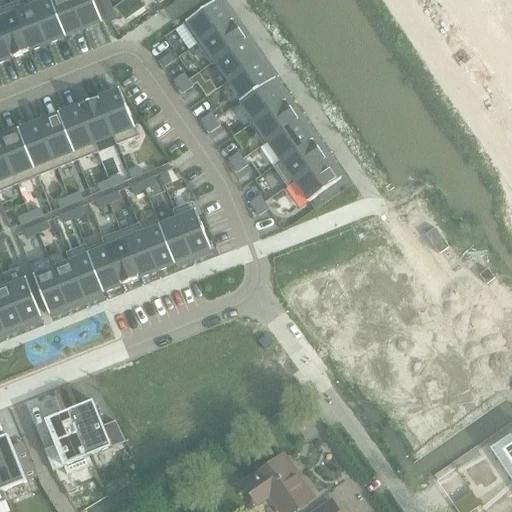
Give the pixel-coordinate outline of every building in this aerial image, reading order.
[(13,4),(12,5),(30,52),(48,44),(30,0),(29,0),(30,2),(14,9),(13,4)] [(50,0),(30,0),(48,44),(65,37),(65,38),(66,38),(50,0)] [(71,0),(50,0),(66,38),(67,37),(66,37),(84,30),(71,0)] [(93,0),(71,0),(84,30),(101,23),(102,23),(103,23),(93,0)] [(109,0),(102,0),(101,1),(105,12),(114,9),(109,0)] [(219,0),(184,25),(198,45),(233,21),(220,2),(220,1),(219,0)] [(511,0),(492,0),(504,18),(511,12),(511,0)] [(12,5),(0,9),(0,27),(12,59),(30,52),(12,5)] [(114,9),(105,12),(110,24),(118,20),(114,9)] [(430,16),(393,47),(415,74),(444,50),(438,42),(433,36),(440,27),(430,16)] [(233,21),(198,45),(212,65),(247,41),(233,21)] [(0,63),(12,59),(0,27),(0,63)] [(247,41),(212,65),(212,66),(216,63),(229,82),(261,60),(247,41)] [(444,50),(415,74),(437,101),(467,77),(460,69),(456,63),(462,54),(453,43),(444,50)] [(171,54),(160,62),(165,68),(175,61),(171,54)] [(261,60),(229,82),(242,101),(240,102),(241,103),(274,80),(261,60)] [(467,77),(437,101),(461,130),(490,106),(482,96),(478,90),(484,81),(475,70),(467,77)] [(185,74),(174,81),(179,88),(189,81),(185,74)] [(274,80),(241,103),(254,122),(250,125),(251,126),(286,101),(273,83),(273,82),(275,81),(275,80),(274,80)] [(189,81),(179,88),(183,95),(194,87),(189,81)] [(119,91),(99,99),(118,146),(139,137),(121,90),(119,90),(119,91)] [(99,99),(79,107),(98,154),(99,153),(96,144),(114,137),(117,146),(118,146),(99,99)] [(286,101),(251,126),(264,145),(300,121),(286,101)] [(79,107),(59,115),(71,143),(76,158),(78,162),(98,154),(79,107)] [(212,113),(201,121),(206,128),(217,120),(212,113)] [(59,115),(39,123),(56,166),(58,170),(78,162),(76,158),(71,143),(59,115)] [(217,120),(206,128),(211,134),(222,127),(217,120)] [(300,121),(264,145),(265,146),(269,144),(281,161),(273,167),(274,168),(313,141),(300,121)] [(39,123),(20,131),(38,178),(58,170),(56,166),(39,123)] [(18,131),(0,138),(0,141),(18,186),(38,178),(20,131),(19,131),(18,131)] [(0,192),(18,186),(0,141),(0,192)] [(313,141),(274,168),(288,188),(327,160),(313,141)] [(239,153),(229,160),(233,167),(244,160),(239,153)] [(244,160),(233,167),(238,174),(249,166),(244,160)] [(327,160),(288,188),(288,189),(296,183),(309,202),(310,203),(319,197),(342,181),(341,180),(327,160)] [(140,167),(129,172),(132,180),(143,176),(140,167)] [(172,183),(168,172),(167,172),(160,175),(165,186),(172,183)] [(120,176),(109,180),(112,189),(124,184),(120,176)] [(154,177),(142,182),(146,191),(157,186),(154,177)] [(109,180),(97,185),(101,193),(112,189),(109,180)] [(142,182),(131,187),(134,195),(146,191),(142,182)] [(80,192),(69,197),(72,205),(84,201),(80,192)] [(118,192),(107,197),(110,205),(122,201),(118,192)] [(261,196),(250,204),(255,210),(265,203),(261,196)] [(69,197),(58,202),(61,210),(72,205),(69,197)] [(107,197),(95,202),(99,210),(110,205),(107,197)] [(193,203),(174,211),(193,257),(211,250),(211,251),(212,250),(193,203)] [(265,203),(255,210),(259,217),(270,210),(265,203)] [(83,207),(71,212),(75,220),(86,215),(83,207)] [(40,209),(29,214),(33,222),(44,217),(40,209)] [(160,222),(158,222),(175,265),(176,265),(176,264),(193,257),(174,211),(173,211),(177,220),(162,226),(160,222)] [(71,212),(60,216),(63,225),(75,220),(71,212)] [(29,214),(18,218),(21,227),(33,222),(29,214)] [(47,222),(36,226),(39,235),(51,230),(47,222)] [(141,224),(139,225),(157,272),(175,265),(158,222),(142,229),(141,224)] [(139,225),(121,232),(140,279),(157,272),(139,225)] [(36,226),(25,231),(28,240),(39,235),(36,226)] [(121,232),(103,240),(105,244),(122,286),(140,279),(121,232)] [(363,254),(350,263),(363,283),(397,260),(383,240),(373,247),(371,243),(360,250),(363,254)] [(87,246),(85,247),(104,293),(105,293),(122,286),(105,244),(89,250),(87,246)] [(85,247),(67,254),(71,263),(86,300),(103,293),(104,294),(104,293),(85,247)] [(397,260),(363,283),(376,302),(410,278),(397,260)] [(71,263),(53,270),(68,307),(86,300),(71,263)] [(36,276),(34,277),(50,315),(51,315),(51,314),(68,307),(53,270),(36,277),(36,276)] [(410,278),(376,302),(389,320),(423,297),(410,278)] [(10,286),(8,287),(23,325),(41,318),(41,319),(42,318),(29,284),(28,284),(27,284),(28,284),(12,291),(10,286)] [(8,287),(0,290),(0,318),(6,332),(23,325),(8,287)] [(309,293),(299,299),(304,306),(314,299),(309,293)] [(423,297),(389,320),(402,339),(436,316),(423,297)] [(436,316),(402,339),(415,358),(449,335),(436,316)] [(331,323),(321,330),(325,337),(335,330),(331,323)] [(335,330),(325,337),(330,343),(340,337),(335,330)] [(449,335),(415,358),(428,377),(462,354),(449,335)] [(267,336),(259,341),(266,351),(274,346),(267,336)] [(462,354),(428,377),(442,396),(475,373),(462,354)] [(357,361),(347,368),(352,374),(361,367),(357,361)] [(361,367),(352,374),(356,381),(366,374),(361,367)] [(475,373),(442,396),(455,415),(488,392),(475,373)] [(383,398),(373,405),(378,412),(388,405),(383,398)] [(83,406),(70,411),(90,458),(113,448),(126,443),(116,422),(104,427),(94,402),(83,406)] [(388,405),(378,412),(382,418),(392,411),(388,405)] [(56,446),(45,451),(54,472),(65,468),(68,477),(93,467),(90,458),(70,411),(46,421),(56,446)] [(9,436),(0,439),(0,485),(6,502),(8,501),(4,492),(27,483),(24,475),(19,461),(9,436)] [(410,436),(400,443),(404,449),(414,442),(410,436)] [(511,437),(511,436),(491,449),(510,478),(511,476),(511,437)] [(30,457),(19,461),(24,475),(36,471),(30,457)] [(283,457),(245,485),(258,503),(271,495),(282,511),(292,511),(312,498),(283,457)] [(0,485),(0,511),(10,511),(6,502),(0,485)] [(473,493),(463,500),(471,511),(473,511),(482,506),(473,493)] [(471,511),(463,500),(454,506),(457,511),(471,511)] [(320,511),(338,511),(332,503),(320,511)]
